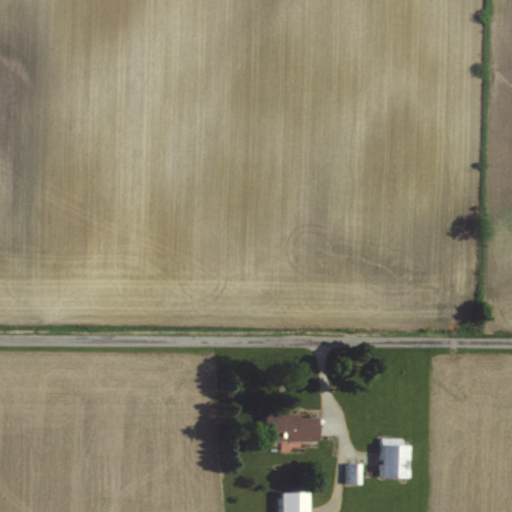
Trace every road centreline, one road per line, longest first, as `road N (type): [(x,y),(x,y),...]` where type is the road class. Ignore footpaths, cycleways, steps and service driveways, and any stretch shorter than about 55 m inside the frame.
road 1 (residential): [(511,345),(0,337)]
road 2 (residential): [(318,342),(340,468),(333,505),(322,511)]
